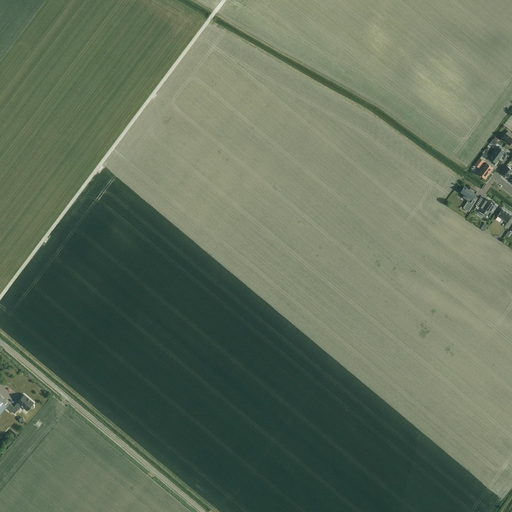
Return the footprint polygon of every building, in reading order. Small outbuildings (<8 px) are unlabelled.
[(509,146),(511,142),(511,138),(511,137),(511,136),(511,133),(508,131),(506,134),(505,133),(501,139),(509,146)] [(505,152),(499,147),(490,158),(496,163),(505,152)] [(480,159),(475,165),(479,168),(484,162),(480,159)] [(486,163),(479,174),(485,178),(486,177),(487,178),(489,173),(490,172),(491,172),(490,171),(493,168),(486,163)] [(511,169),(508,166),(502,173),(508,177),(511,174),(511,169)] [(477,194),(476,193),(477,191),(470,187),(469,189),(465,186),(464,187),(463,188),(461,191),(465,194),(462,197),(471,203),(474,199),(477,194)] [(471,203),(466,208),(470,211),(477,201),(474,199),(471,203)] [(497,206),(491,203),(492,202),(491,201),(490,202),(486,199),(485,200),(483,199),(478,207),(477,206),(474,210),(482,216),(487,209),(492,213),(497,206)] [(511,216),(511,215),(502,209),(497,216),(507,222),(505,226),(508,228),(511,223),(509,221),(511,216)] [(0,414),(10,403),(0,394),(0,414)] [(14,407),(10,403),(6,407),(14,413),(21,406),(27,411),(30,407),(31,408),(32,408),(33,408),(34,406),(34,405),(33,404),(32,404),(34,402),(24,394),(14,407)]
